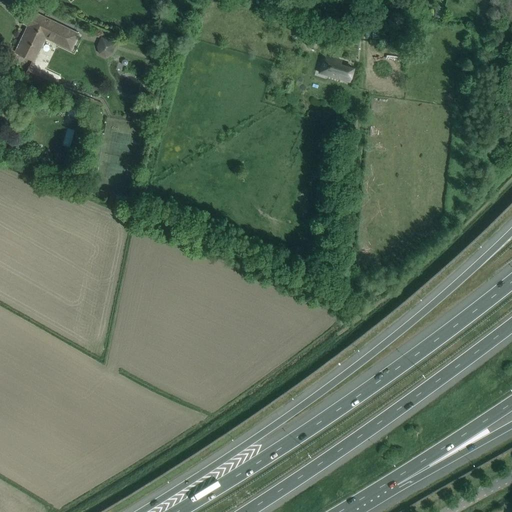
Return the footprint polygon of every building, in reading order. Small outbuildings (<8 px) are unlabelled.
[(24,34),(15,52),(32,61),(45,34),(72,46),(78,34),(29,10),(23,23),(30,26),(26,35),(24,34)] [(313,42),(316,29),(298,24),(294,38),(313,42)] [(101,37),(97,47),(100,53),(105,56),(111,54),(116,43),(101,37)] [(348,83),(352,70),(333,64),(334,60),(323,56),(317,73),(348,83)] [(29,67),(25,74),(56,88),(59,80),(29,67)]
